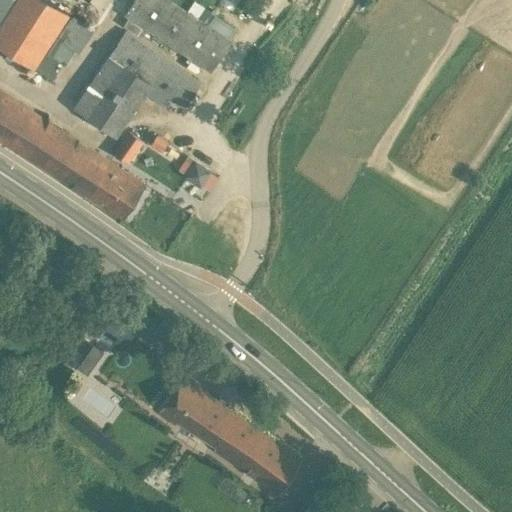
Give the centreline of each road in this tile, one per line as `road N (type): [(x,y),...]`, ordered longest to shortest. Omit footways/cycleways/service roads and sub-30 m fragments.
road 1 (unclassified): [(211,322),(258,242),(261,131),(338,0)]
road 2 (primary): [(424,511),(211,322)]
road 3 (primary): [(211,322),(0,171)]
